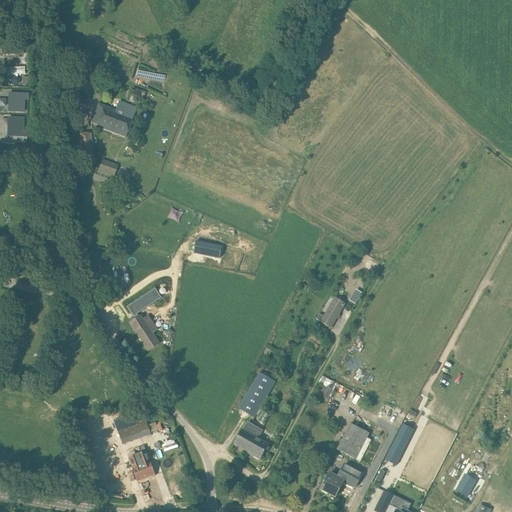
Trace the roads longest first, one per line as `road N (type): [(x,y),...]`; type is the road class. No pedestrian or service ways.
road 1 (unclassified): [(262,511),(258,491),(234,460),(137,366),(93,287),(70,188),(59,3)]
road 2 (track): [(506,158),(337,0)]
road 3 (unknown): [(339,328),(251,482)]
